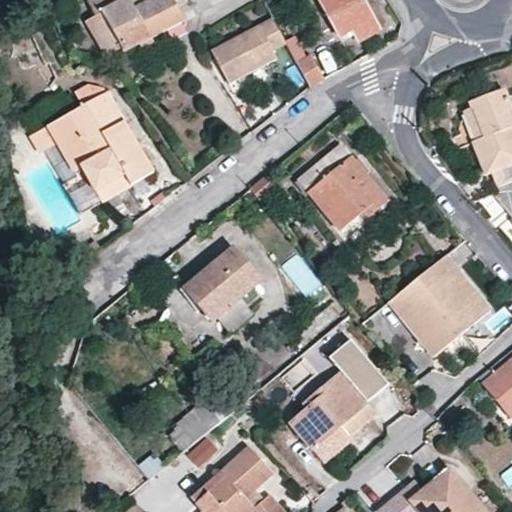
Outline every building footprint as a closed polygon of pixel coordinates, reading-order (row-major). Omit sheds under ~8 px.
[(175,0),(96,0),(102,11),(108,20),(94,27),(107,54),(121,47),(123,51),(186,19),(175,0)] [(364,0),(319,0),(337,33),(350,25),(358,38),(379,26),(364,0)] [(108,20),(102,11),(89,18),(94,27),(108,20)] [(209,50),(226,83),(258,66),(274,57),(269,48),(286,38),(274,15),(209,50)] [(300,42),(291,48),(313,87),(329,78),(316,54),(309,58),(300,42)] [(108,93),(106,89),(83,91),(91,104),(108,93)] [(511,107),(504,89),(469,103),(472,109),(484,138),(474,142),(472,143),(485,177),(491,174),(498,193),(511,187),(511,107)] [(156,173),(109,93),(108,93),(91,104),(53,127),(61,139),(78,170),(85,166),(96,186),(89,191),(99,208),(156,173)] [(484,138),(472,109),(462,112),(474,142),(484,138)] [(61,139),(53,127),(39,135),(46,148),(61,139)] [(355,162),(341,145),(298,181),(340,231),(364,212),(369,218),(388,202),(367,176),(355,162)] [(371,172),(359,159),(355,162),(367,176),(371,172)] [(66,178),(88,215),(99,208),(89,191),(96,186),(85,166),(78,170),(66,178)] [(259,201),(275,188),(266,177),(250,190),(259,201)] [(511,187),(498,193),(492,195),(511,218),(511,187)] [(303,212),(290,197),(278,206),(291,222),(303,212)] [(241,299),(261,282),(233,248),(213,265),(217,269),(188,294),(213,322),(217,319),(241,299)] [(492,311),(447,255),(417,279),(463,335),(492,311)] [(188,294),(217,269),(213,265),(184,289),(188,294)] [(463,335),(417,279),(388,304),(433,359),(463,335)] [(254,315),(241,299),(217,319),(231,335),(254,315)] [(367,404),(389,385),(351,341),(329,359),(341,373),(315,395),(319,400),(306,411),(290,425),(312,451),(367,404)] [(272,371),(262,358),(253,365),(263,378),(272,371)] [(511,360),(496,373),(483,385),(511,419),(511,418),(511,360)] [(483,385),(496,373),(491,368),(478,379),(483,385)] [(273,406),(261,393),(252,400),(263,414),(273,406)] [(306,411),(319,400),(315,395),(302,406),(306,411)] [(195,444),(226,418),(209,397),(178,422),(195,444)] [(350,438),(377,415),(367,404),(312,451),(326,467),(354,442),(350,438)] [(199,469),(219,451),(207,438),(187,456),(199,469)] [(262,502),(254,492),(274,474),(249,446),(190,499),(196,504),(202,511),(284,511),(270,495),(262,502)] [(166,467),(154,453),(137,467),(149,481),(166,467)] [(510,487),(511,485),(511,465),(500,474),(510,487)] [(483,511),(450,471),(424,492),(417,484),(405,495),(400,494),(378,511),(483,511)] [(405,495),(417,484),(415,481),(400,494),(405,495)] [(353,511),(347,502),(343,506),(345,510),(345,511),(353,511)]
